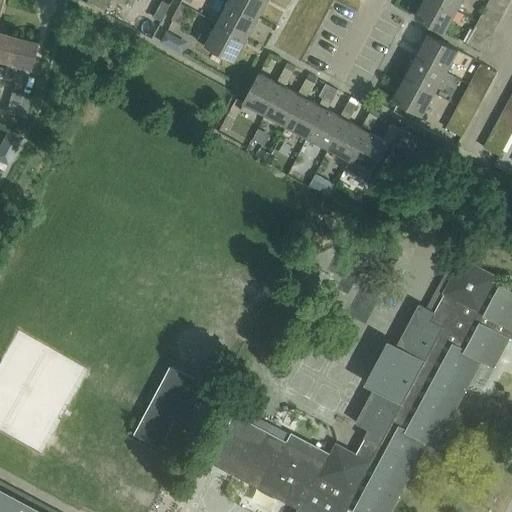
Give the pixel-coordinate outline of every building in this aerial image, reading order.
[(229,0),(228,3),(257,19),(267,0),(229,0)] [(456,12),(433,0),(423,0),(414,18),(444,34),(456,12)] [(462,0),(433,0),(456,12),(462,0)] [(510,0),(488,0),(488,2),(504,11),(510,0)] [(169,6),(161,1),(152,17),(161,22),(169,6)] [(504,11),(488,2),(476,23),(493,32),(504,11)] [(257,19),(228,3),(216,24),(246,40),(257,19)] [(188,9),(180,4),(171,20),(180,25),(188,9)] [(482,52),(493,32),(476,23),(465,43),(482,52)] [(246,40),(216,24),(209,37),(201,33),(197,42),(234,62),(246,40)] [(0,34),(0,62),(6,64),(2,79),(12,82),(16,66),(27,69),(34,43),(0,34)] [(415,57),(446,73),(458,51),(427,35),(415,57)] [(446,73),(415,57),(404,78),(434,94),(446,73)] [(468,85),(484,94),(495,73),(479,64),(468,85)] [(243,104),(265,116),(281,85),(285,87),(293,73),(284,68),(276,83),(259,73),(243,104)] [(434,94),(404,78),(392,100),(422,116),(434,94)] [(265,116),(286,127),(302,97),(306,99),(314,84),(306,80),(298,94),(285,87),(281,85),(265,116)] [(484,94),(468,85),(456,106),(472,115),(484,94)] [(323,108),(327,110),(335,95),(327,91),(319,106),(306,99),(302,97),(286,127),(307,138),(323,108)] [(32,99),(10,93),(5,113),(27,119),(32,99)] [(307,138),(328,150),(344,120),(348,122),(356,107),(348,102),(340,118),(327,110),(323,108),(307,138)] [(511,130),(511,108),(506,105),(494,126),(510,134),(511,130)] [(472,115),(456,106),(444,128),(461,137),(472,115)] [(328,150),(349,161),(365,131),(369,133),(377,118),(369,113),(361,129),(348,122),(344,120),(328,150)] [(365,131),(349,161),(371,173),(387,144),(389,146),(398,129),(390,125),(382,140),(369,133),(365,131)] [(498,156),(510,134),(494,126),(483,148),(498,156)] [(19,138),(6,130),(0,140),(0,146),(11,152),(19,138)] [(272,156),(268,163),(275,167),(279,160),(272,156)] [(302,162),(299,173),(315,177),(318,167),(302,162)] [(366,195),(360,208),(378,217),(385,204),(366,195)] [(285,443),(233,415),(208,463),(296,509),(294,511),(390,511),(427,444),(435,448),(482,362),(494,368),(511,334),(511,292),(499,286),(498,287),(493,284),(496,277),(462,259),(443,293),(445,294),(435,313),(417,303),(395,345),(388,341),(364,385),(372,390),(355,422),(369,430),(354,456),(335,446),(330,454),(291,433),(285,443)] [(196,380),(170,366),(134,434),(160,448),(178,414),(186,419),(200,392),(192,388),(196,380)] [(56,511),(0,481),(0,511),(56,511)]
